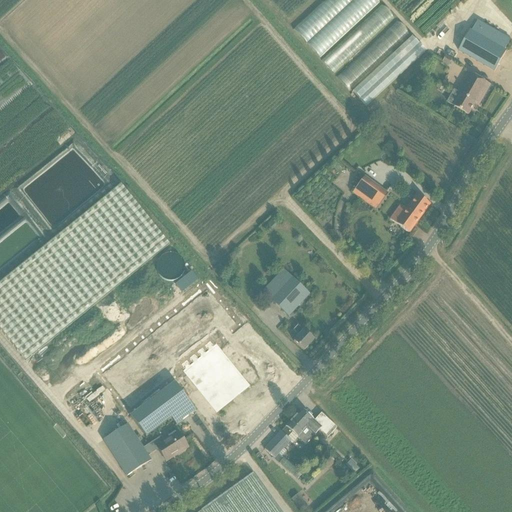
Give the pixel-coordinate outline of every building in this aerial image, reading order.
[(324,61),(384,6),(378,0),(332,0),(297,32),(324,61)] [(459,52),(486,67),(495,72),(506,51),(505,50),(510,40),(479,22),(473,33),(471,32),(459,52)] [(339,77),(375,39),(362,27),(357,32),(360,35),(329,67),(339,77)] [(412,38),(353,92),(366,107),(425,52),(412,38)] [(446,56),(442,62),(449,66),(452,60),(446,56)] [(454,107),(460,110),(468,115),(475,103),(479,105),(490,86),(491,86),(491,85),(482,81),(472,75),(468,73),(457,93),(460,95),(454,107)] [(353,193),(374,208),(375,209),(386,195),(384,193),(364,178),(353,193)] [(120,185),(0,282),(0,330),(25,362),(169,245),(120,185)] [(429,205),(417,196),(406,211),(400,206),(390,220),(408,233),(429,205)] [(309,295),(302,288),(283,270),(261,292),(271,302),(281,310),(288,317),(309,295)] [(130,415),(240,326),(207,285),(97,374),(130,415)] [(313,341),(298,326),(293,331),(299,336),(293,342),(303,351),(313,341)] [(174,383),(130,416),(146,437),(171,418),(176,425),(195,411),(174,383)] [(301,410),(285,427),(286,427),(292,433),(297,438),(305,445),(313,436),(319,431),(327,438),(336,428),(321,414),(314,422),(313,421),(309,417),(301,410)] [(148,456),(143,449),(127,425),(103,441),(121,469),(126,477),(151,461),(148,456)] [(281,432),(264,450),(272,457),(279,463),(283,458),(279,454),(280,453),(283,455),(285,453),(283,450),(291,442),(292,444),(297,438),(292,433),(286,427),(285,427),(282,431),(281,432)] [(148,456),(158,450),(166,462),(173,458),(172,456),(186,447),(187,448),(178,432),(164,441),(161,437),(143,449),(148,456)] [(328,459),(330,462),(336,457),(333,454),(328,459)] [(280,511),(253,473),(201,511),(200,511),(280,511)] [(297,494),(291,500),(300,511),(302,511),(308,508),(297,494)] [(115,511),(128,511),(147,504),(145,498),(115,511)]
